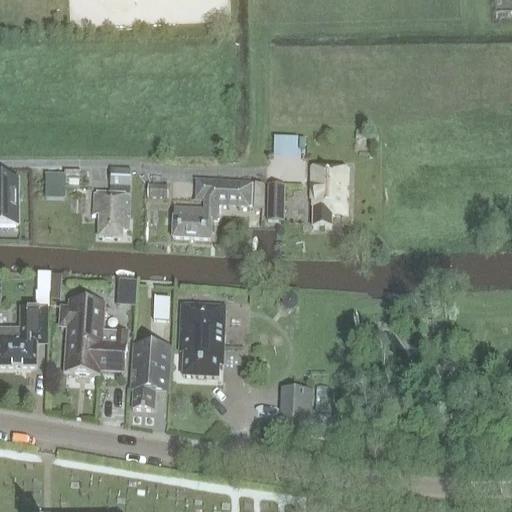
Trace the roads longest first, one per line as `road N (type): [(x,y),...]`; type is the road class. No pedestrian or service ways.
road 1 (tertiary): [(511,489),(396,484),(0,423)]
road 2 (residential): [(0,165),(252,173)]
